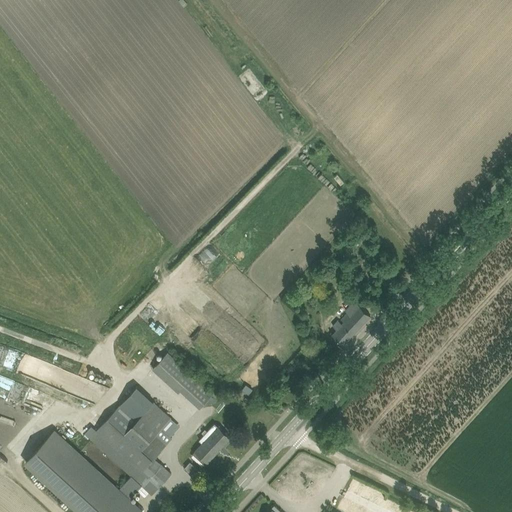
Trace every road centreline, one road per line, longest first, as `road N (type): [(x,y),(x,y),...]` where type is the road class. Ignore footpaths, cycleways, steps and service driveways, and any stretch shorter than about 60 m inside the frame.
road 1 (secondary): [(215,511),(511,189)]
road 2 (track): [(96,364),(102,345),(317,127)]
road 3 (track): [(81,432),(128,379),(0,328)]
road 4 (track): [(453,511),(288,432)]
